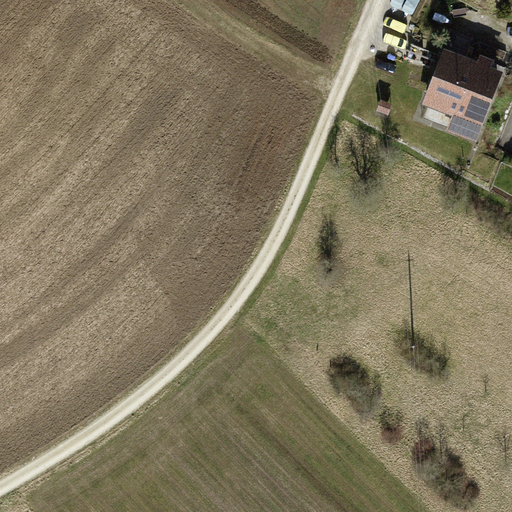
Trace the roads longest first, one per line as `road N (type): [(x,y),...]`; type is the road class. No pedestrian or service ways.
road 1 (track): [(381,0),(264,263),(212,336),(126,409),(0,488)]
road 2 (track): [(192,0),(339,95)]
